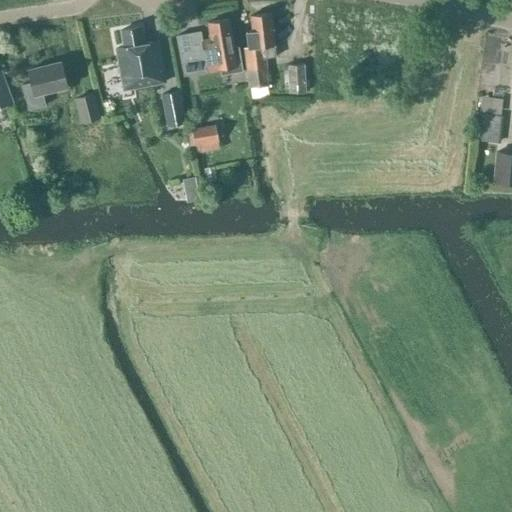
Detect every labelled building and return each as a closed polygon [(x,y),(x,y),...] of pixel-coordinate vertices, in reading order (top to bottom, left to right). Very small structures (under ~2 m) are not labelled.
[(270,14),(250,16),(252,31),(246,32),(248,47),(244,48),(249,88),(269,86),(265,58),(276,56),(274,44),(270,14)] [(237,66),(229,19),(208,22),(213,55),(205,56),(200,31),(176,36),(183,76),(237,66)] [(144,44),(140,27),(121,30),(124,47),(116,49),(123,90),(165,82),(158,41),(144,44)] [(42,93),(66,86),(60,62),(28,70),(31,83),(23,85),(29,109),(45,105),(42,93)] [(305,92),(303,64),(288,65),(289,93),(305,92)] [(0,72),(0,106),(12,102),(1,72),(0,72)] [(186,123),(180,90),(160,94),(167,127),(186,123)] [(81,122),(98,118),(91,94),(75,98),(81,122)] [(220,149),(215,124),(191,128),(196,153),(220,149)] [(511,152),(495,151),(492,182),(511,183),(511,152)]
